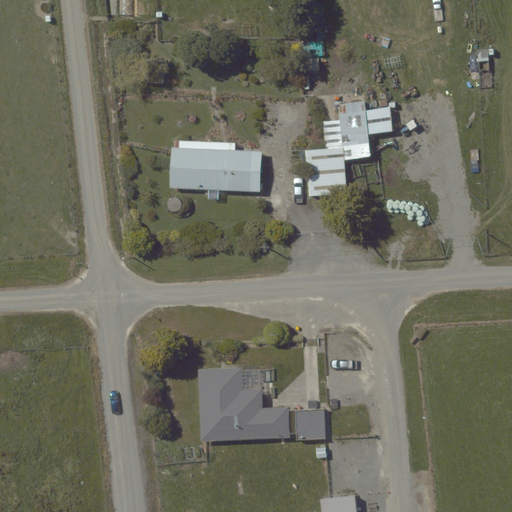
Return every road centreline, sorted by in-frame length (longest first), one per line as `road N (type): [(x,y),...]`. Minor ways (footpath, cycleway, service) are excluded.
road 1 (residential): [(108,294),(511,271)]
road 2 (residential): [(73,0),(108,294)]
road 3 (residential): [(108,294),(133,511)]
